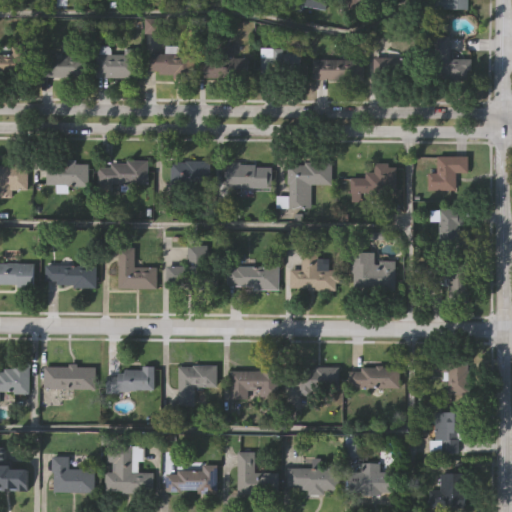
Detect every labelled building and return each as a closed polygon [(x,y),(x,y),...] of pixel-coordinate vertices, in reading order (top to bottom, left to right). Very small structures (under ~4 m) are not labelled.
[(327,0),(326,8),(305,4),(303,11),(292,8),(294,1),(287,0),(327,0)] [(470,0),(470,7),(435,8),(435,0),(470,0)] [(449,56),(472,56),(471,67),(468,67),(468,76),(433,76),(433,32),(449,32),(449,56)] [(112,47),(112,53),(125,53),(125,47),(138,48),(138,77),(97,76),(97,53),(99,53),(100,44),(107,44),(112,47)] [(249,77),(205,77),(206,55),(222,55),(223,44),(236,44),(236,56),(250,56),(249,77)] [(0,52),(12,53),(12,45),(25,45),(25,77),(0,76),(0,52)] [(196,52),(196,78),(175,78),(175,74),(161,74),(161,71),(149,71),(149,53),(166,53),(166,45),(181,45),(181,53),(196,52)] [(284,47),(284,51),(303,52),(302,74),(262,73),(263,47),(284,47)] [(86,76),(39,75),(39,53),(55,54),(55,51),(62,51),(62,54),(86,54),(86,76)] [(428,56),(428,79),(413,79),(413,72),(375,72),(375,56),(389,56),(389,52),(403,52),(403,56),(428,56)] [(366,58),(366,79),(314,78),(315,57),(366,58)] [(457,173),(457,191),(428,191),(428,173),(437,173),(437,156),(469,157),(468,173),(457,173)] [(30,188),(14,188),(14,196),(0,195),(0,163),(13,164),(14,158),(30,158),(30,188)] [(47,183),(47,163),(60,163),(60,158),(77,159),(77,162),(90,163),(89,185),(70,185),(69,187),(65,192),(56,191),(56,183),(47,183)] [(173,205),(173,161),(188,161),(188,159),(212,159),(212,180),(189,180),(190,205),(173,205)] [(97,183),(97,167),(110,167),(110,163),(127,163),(127,160),(148,161),(147,183),(132,183),(131,191),(121,191),(121,183),(97,183)] [(271,186),(227,186),(227,160),(240,160),(240,163),(255,163),(255,164),(271,164),(271,186)] [(312,207),(278,207),(278,194),(290,194),(290,183),(288,183),(288,164),(306,164),(306,160),(333,160),(333,183),(312,183),(312,207)] [(396,193),(361,193),(361,202),(351,202),(351,177),(366,177),(366,172),(374,172),(375,163),(389,163),(389,167),(397,167),(396,193)] [(469,246),(439,245),(439,220),(431,220),(431,209),(439,209),(439,207),(463,207),(462,223),(460,223),(460,227),(469,227),(469,246)] [(187,267),(188,246),(208,247),(207,267),(218,268),(218,291),(194,290),(194,286),(166,284),(167,266),(187,267)] [(302,268),(302,247),(319,247),(319,257),(330,257),(329,268),(338,269),(337,290),(308,289),(308,287),(290,287),(290,268),(302,268)] [(158,268),(158,290),(118,289),(120,248),(135,248),(135,267),(158,268)] [(395,290),(352,290),(353,272),(347,272),(347,251),(374,252),(374,263),(379,263),(379,259),(395,260),(395,290)] [(0,262),(35,262),(35,285),(18,285),(18,283),(0,282),(0,262)] [(97,264),(97,287),(74,286),(74,283),(57,283),(57,280),(45,280),(45,263),(97,264)] [(447,287),(427,287),(427,263),(470,263),(469,303),(447,302),(447,287)] [(279,266),(279,289),(255,289),(255,285),(227,285),(227,267),(235,267),(235,266),(279,266)] [(469,393),(448,393),(448,379),(443,379),(443,370),(429,370),(429,353),(468,354),(467,368),(469,368),(469,393)] [(0,369),(4,369),(4,366),(11,366),(11,362),(24,362),(24,360),(30,360),(30,366),(29,366),(29,392),(22,392),(22,396),(16,396),(16,391),(13,391),(13,390),(0,390),(0,369)] [(97,366),(96,388),(44,387),(45,364),(70,365),(70,362),(78,362),(78,365),(97,366)] [(196,404),(179,404),(180,365),(194,365),(194,363),(219,364),(218,385),(196,385),(196,404)] [(262,395),(262,389),(250,389),(250,398),(231,398),(232,369),(262,369),(263,364),(280,364),(280,383),(283,383),(283,387),(280,387),(280,395),(262,395)] [(341,389),(313,389),(313,394),(300,394),(300,384),(289,384),(289,365),(341,365),(341,389)] [(348,387),(349,371),(362,371),(362,367),(376,367),(376,365),(383,365),(383,367),(400,367),(399,387),(348,387)] [(120,391),(119,393),(111,393),(111,392),(106,392),(106,375),(118,375),(118,372),(124,372),(124,369),(143,369),(143,366),(155,366),(154,389),(137,389),(137,391),(120,391)] [(469,410),(469,430),(461,430),(461,438),(459,438),(459,452),(440,451),(441,438),(435,438),(435,410),(469,410)] [(360,458),(361,446),(351,445),(351,457),(360,458)] [(29,469),(29,492),(15,491),(15,489),(0,489),(0,446),(3,446),(3,468),(29,469)] [(153,474),(153,495),(122,494),(122,492),(104,491),(105,473),(115,473),(115,464),(105,464),(106,446),(132,447),(131,473),(153,474)] [(277,494),(237,493),(237,478),(236,478),(237,449),(243,450),(243,447),(248,447),(248,450),(254,450),(254,470),(277,471),(277,494)] [(95,468),(95,492),(53,491),(53,471),(51,471),(52,455),(69,455),(69,468),(95,468)] [(380,463),(380,472),(401,472),(400,493),(382,492),(382,495),(361,494),(361,491),(349,491),(350,471),(361,471),(361,462),(380,463)] [(216,495),(196,494),(196,491),(180,491),(180,493),(164,493),(165,475),(175,475),(176,471),(201,471),(201,465),(217,466),(216,495)] [(339,468),(339,490),(324,490),(324,495),(308,495),(308,490),(301,490),(301,487),(288,487),(288,468),(339,468)] [(465,490),(467,489),(468,506),(430,507),(430,501),(427,502),(427,497),(430,497),(430,489),(442,488),(441,473),(447,472),(447,471),(465,471),(465,490)]
